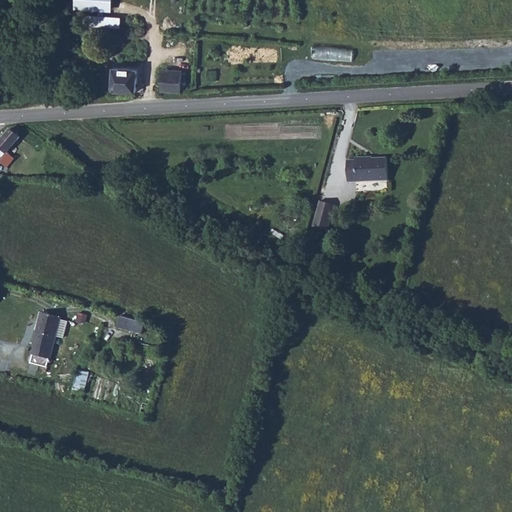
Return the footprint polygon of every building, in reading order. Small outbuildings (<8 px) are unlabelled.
[(308,58),(352,61),(353,50),(309,46),(308,58)] [(133,88),(136,64),(106,60),(105,70),(110,70),(109,81),(114,86),(133,88)] [(176,89),(179,68),(160,66),(157,87),(176,89)] [(7,125),(0,132),(0,149),(2,147),(6,150),(18,134),(7,125)] [(351,186),(391,184),(389,163),(371,164),(371,162),(359,162),(359,165),(350,165),(351,186)] [(328,235),(334,211),(321,207),(314,231),(328,235)] [(46,359),(57,317),(42,313),(37,329),(34,328),(30,345),(32,346),(29,354),(46,359)]
